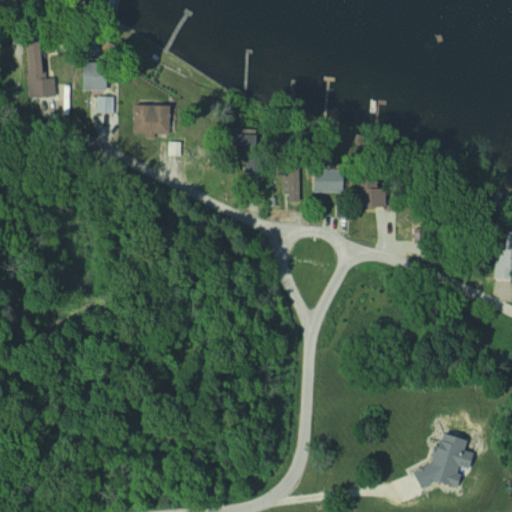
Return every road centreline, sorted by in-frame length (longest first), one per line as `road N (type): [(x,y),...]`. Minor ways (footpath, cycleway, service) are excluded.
road 1 (residential): [(213,511),(272,498),(300,464),(311,325),(343,250),(310,231),(287,243),(283,265),(311,325)]
road 2 (residential): [(75,131),(291,238)]
road 3 (residential): [(343,250),(406,262),(511,311)]
